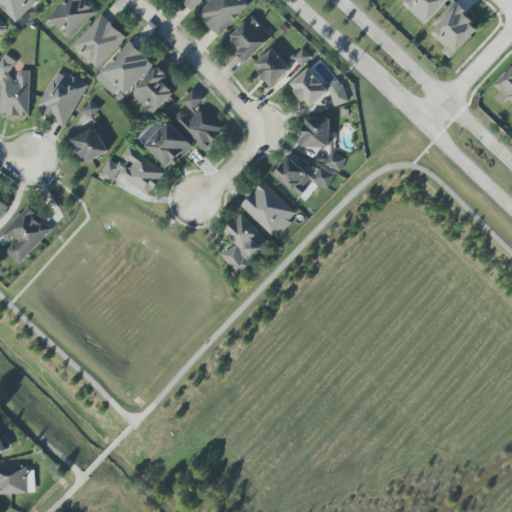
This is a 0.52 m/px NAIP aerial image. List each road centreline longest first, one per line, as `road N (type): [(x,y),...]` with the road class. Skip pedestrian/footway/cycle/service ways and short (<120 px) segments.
road 1 (residential): [(194,204),(272,130),(136,0)]
road 2 (secondary): [(511,164),(338,0)]
road 3 (residential): [(511,27),(426,124)]
road 4 (secondary): [(295,0),(383,83)]
